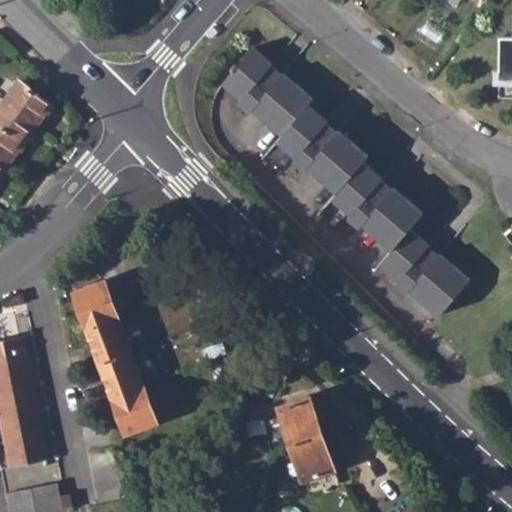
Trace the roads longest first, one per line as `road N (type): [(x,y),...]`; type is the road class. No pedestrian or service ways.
road 1 (tertiary): [(511,492),(350,347),(129,120)]
road 2 (residential): [(296,0),(477,156),(511,168)]
road 3 (residential): [(25,250),(38,274),(82,500)]
road 4 (unknown): [(330,326),(291,342),(263,380),(251,425),(252,504)]
road 5 (residential): [(129,120),(119,148),(25,250)]
road 6 (tertiary): [(129,120),(11,0)]
road 7 (residential): [(129,120),(138,94),(221,0)]
